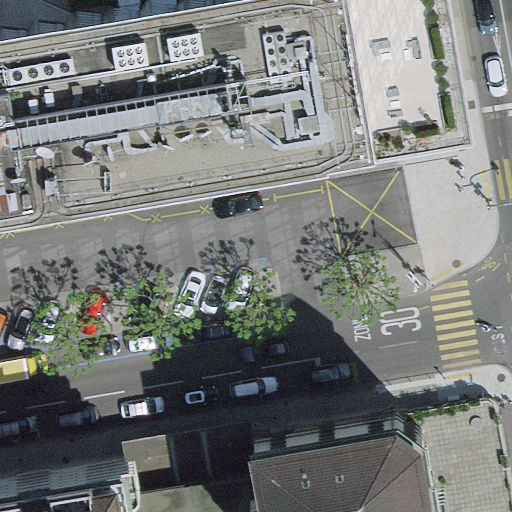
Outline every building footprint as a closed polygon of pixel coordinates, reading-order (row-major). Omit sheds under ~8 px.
[(0,206),(242,164),(379,140),(355,0),(115,0),(0,20),(0,206)] [(0,0),(0,20),(115,0),(355,0),(379,140),(455,128),(433,0),(0,0)] [(485,396),(400,410),(426,429),(439,511),(511,511),(511,463),(503,407),(494,398),(485,396)] [(439,511),(426,429),(400,410),(318,424),(258,434),(264,468),(268,491),(253,493),(256,511),(439,511)] [(46,471),(0,478),(0,511),(136,511),(133,491),(127,457),(46,471)] [(268,491),(264,468),(194,480),(133,491),(136,511),(256,511),(253,493),(268,491)]
